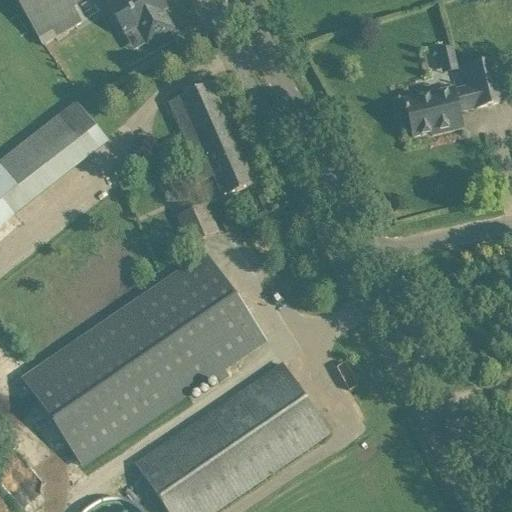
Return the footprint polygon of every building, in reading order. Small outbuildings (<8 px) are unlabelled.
[(16,0),(31,24),(44,45),(84,21),(71,0),(16,0)] [(118,0),(107,7),(117,24),(130,16),(146,43),(172,28),(157,3),(160,0),(118,0)] [(432,137),(433,136),(433,133),(443,130),(444,134),(462,130),(459,113),(475,109),(475,110),(506,103),(496,61),(466,68),(470,89),(454,93),(453,90),(404,101),(406,110),(404,111),(405,114),(407,114),(413,139),(432,134),(432,137)] [(211,84),(192,92),(168,103),(197,167),(190,170),(197,185),(214,177),(224,199),(255,185),(211,84)] [(77,102),(59,116),(91,157),(108,144),(77,102)] [(191,210),(176,217),(189,246),(204,240),(191,210)] [(23,383),(81,467),(265,341),(207,256),(23,383)] [(282,365),(266,376),(135,464),(166,511),(214,511),(329,435),(282,365)] [(142,511),(141,510),(137,507),(131,503),(125,500),(120,499),(114,498),(107,499),(99,501),(90,505),(86,509),(83,511),(142,511)]
